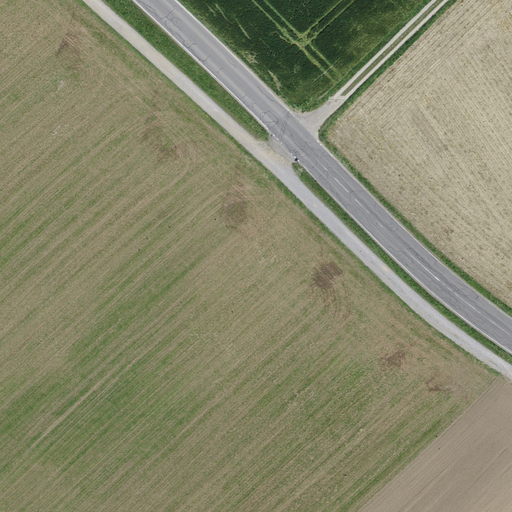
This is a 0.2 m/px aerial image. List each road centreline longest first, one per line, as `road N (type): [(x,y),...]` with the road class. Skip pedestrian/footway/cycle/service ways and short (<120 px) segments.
road 1 (track): [(511,372),(391,279),(92,0)]
road 2 (tertiary): [(154,0),(412,256),(511,334)]
